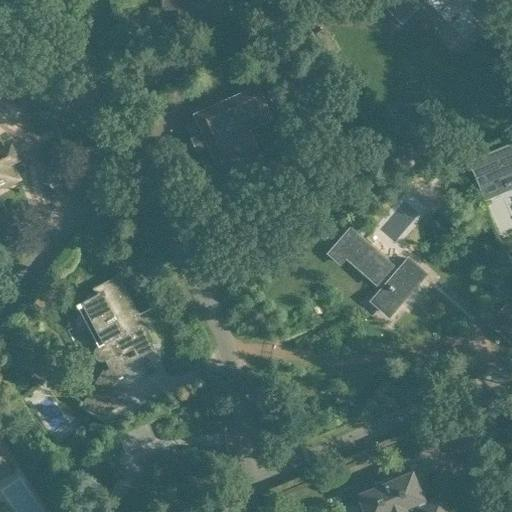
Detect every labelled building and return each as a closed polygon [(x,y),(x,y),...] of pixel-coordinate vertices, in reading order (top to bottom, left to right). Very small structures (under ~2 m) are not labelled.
[(163,0),(164,9),(180,8),(180,12),(181,22),(197,22),(211,21),(210,1),(209,0),(163,0)] [(269,0),(269,10),(282,10),(281,0),(269,0)] [(376,0),(401,25),(426,0),(427,0),(465,37),(488,14),(474,0),(376,0)] [(217,166),(234,159),(235,158),(242,163),(250,151),(258,148),(250,130),(273,119),(257,85),(193,114),(199,128),(190,132),(199,153),(208,149),(217,168),(218,168),(217,166)] [(0,185),(2,185),(5,186),(19,179),(11,163),(15,161),(15,159),(14,159),(9,149),(9,147),(4,150),(0,141),(0,185)] [(511,143),(469,160),(485,199),(504,191),(498,178),(511,172),(511,143)] [(423,178),(412,190),(441,215),(452,203),(423,178)] [(349,230),(342,239),(329,254),(340,263),(346,256),(382,288),(372,299),(388,314),(424,273),(409,260),(407,258),(396,270),(349,230)] [(100,361),(105,361),(109,369),(104,371),(81,409),(102,421),(107,413),(128,402),(115,378),(123,374),(119,365),(126,362),(122,353),(132,348),(137,356),(156,346),(147,329),(143,326),(137,326),(131,329),(127,322),(140,315),(119,275),(93,289),(96,295),(76,306),(81,315),(78,318),(77,323),(79,327),(84,330),(89,329),(95,326),(104,343),(98,347),(94,350),(94,355),(96,359),(100,361)] [(511,307),(506,302),(489,323),(502,335),(511,323),(511,307)] [(51,433),(68,422),(45,385),(28,395),(51,433)] [(127,436),(120,439),(125,451),(132,448),(127,436)] [(0,479),(15,468),(3,452),(0,447),(0,479)] [(497,511),(494,511),(454,511),(453,510),(447,511),(446,511),(440,498),(423,505),(422,502),(423,501),(422,500),(419,496),(424,494),(417,479),(413,481),(411,476),(411,475),(392,483),(390,478),(373,485),(375,490),(357,498),(357,500),(358,500),(360,504),(356,506),(358,511),(497,511)]
